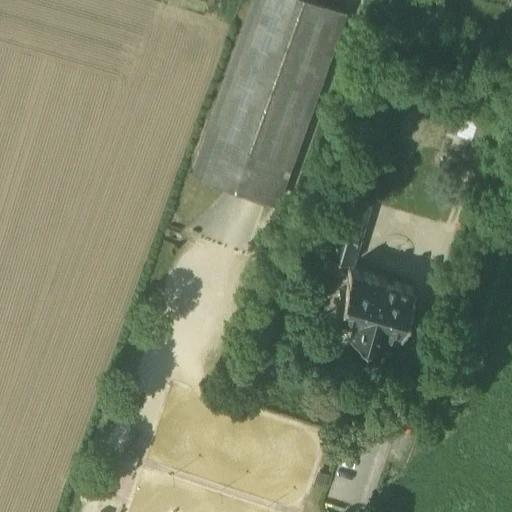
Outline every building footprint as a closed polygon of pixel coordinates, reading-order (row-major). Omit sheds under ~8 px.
[(343,10),(313,0),(252,0),(192,169),(275,199),(343,10)] [(481,109),(465,159),(481,164),(498,115),(481,109)] [(368,200),(341,192),(337,207),(364,216),(368,200)] [(364,216),(337,207),(324,251),(351,259),(364,216)] [(413,283),(349,263),(334,309),(352,314),(347,328),(377,337),(381,324),(399,329),(413,283)] [(219,422),(209,418),(194,459),(213,467),(228,425),(219,422)]
